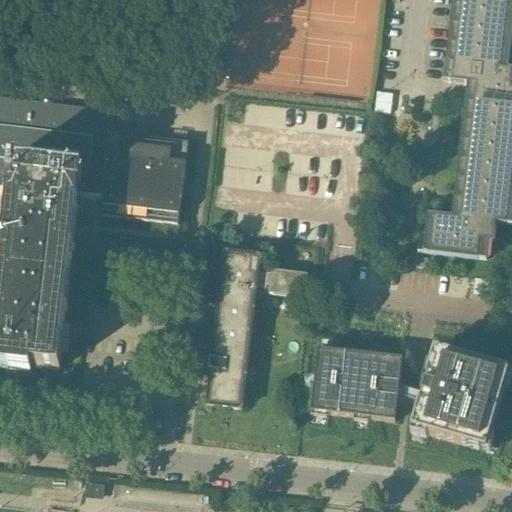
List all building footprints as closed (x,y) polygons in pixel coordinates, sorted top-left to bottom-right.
[(432,224),(428,257),(479,263),(481,245),(494,246),(497,226),(507,227),(511,181),(511,71),(500,70),(508,0),(457,0),(449,78),(473,81),(456,227),(432,224)] [(375,114),(391,116),(393,96),(378,94),(375,114)] [(102,221),(139,225),(180,229),(189,145),(111,136),(108,162),(91,160),(96,111),(0,100),(0,195),(9,196),(0,273),(0,364),(11,366),(11,372),(32,374),(33,369),(62,372),(81,200),(104,203),(102,221)] [(225,254),(207,409),(243,413),(257,294),(304,299),(306,280),(259,274),(261,258),(225,254)] [(406,268),(415,269),(416,259),(407,258),(406,268)] [(428,270),(429,260),(417,259),(416,269),(428,270)] [(318,356),(312,410),(328,412),(328,416),(355,419),(356,415),(369,416),(368,421),(396,424),(398,403),(404,404),(420,406),(415,426),(430,430),(429,436),(483,450),(487,435),(492,436),(505,386),(500,385),(504,370),(450,355),(448,361),(433,357),(427,379),(439,382),(437,389),(426,386),(425,392),(400,385),(403,361),(375,358),(375,362),(362,361),(362,356),(335,353),(334,357),(318,356)] [(106,490),(87,488),(86,498),(105,499),(106,490)]
